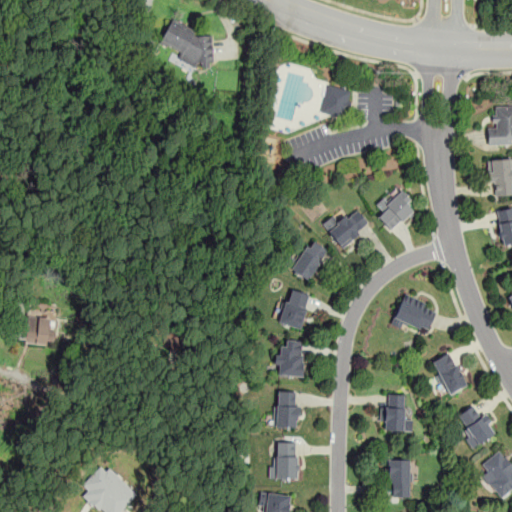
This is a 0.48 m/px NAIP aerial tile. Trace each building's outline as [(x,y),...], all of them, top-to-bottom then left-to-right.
[(170,20),(159,42),(180,53),(180,65),(213,65),(212,32),(195,32),(170,20)] [(351,91),(328,84),(321,111),(344,117),(351,91)] [(511,105),(493,105),(494,125),(487,125),(487,144),(511,143),(511,105)] [(511,181),(511,159),(488,159),(489,195),(511,195),(511,181)] [(390,231),(416,207),(400,191),(389,202),(384,197),(376,205),(382,211),(376,217),(390,231)] [(511,243),(511,207),(495,210),(500,245),(511,243)] [(369,223),(356,208),(345,219),(337,211),(321,226),(343,248),(369,223)] [(327,248),(309,238),(290,269),(308,280),(327,248)] [(277,322),(299,328),(309,294),(287,288),(277,322)] [(392,321),(425,334),(436,307),(403,294),(392,321)] [(54,345),(57,312),(27,310),(25,326),(14,326),(12,342),(54,345)] [(302,375),(302,340),(285,340),(285,349),(274,348),(274,375),(302,375)] [(466,386),(450,352),(431,361),(447,395),(466,386)] [(274,391),(274,427),(298,427),(298,391),(274,391)] [(403,430),(403,394),(382,394),(382,430),(403,430)] [(495,432),(476,403),(454,417),(473,446),(495,432)] [(271,478),(297,478),(297,441),(271,441),(271,478)] [(511,466),(499,450),(481,464),(487,471),(482,475),(500,497),(511,487),(511,466)] [(409,459),(387,459),(387,496),(409,496),(409,459)] [(136,494),(119,511),(104,511),(83,494),(87,489),(82,485),(99,466),(105,471),(108,467),(136,494)] [(287,511),(289,495),(262,492),(259,511),(287,511)]
